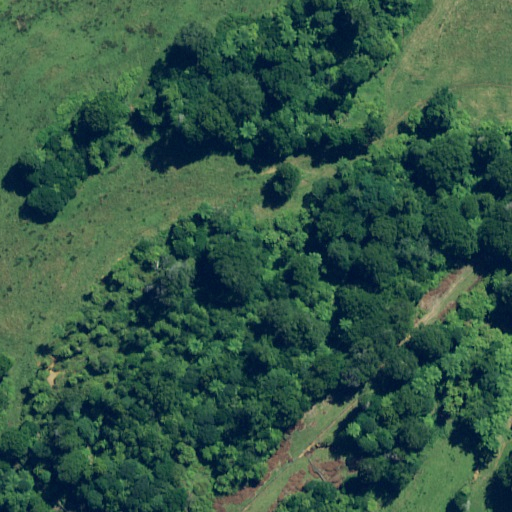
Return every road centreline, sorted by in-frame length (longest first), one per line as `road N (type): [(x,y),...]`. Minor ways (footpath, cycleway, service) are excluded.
road 1 (track): [(511,328),(460,297),(232,511)]
road 2 (track): [(86,511),(0,426)]
